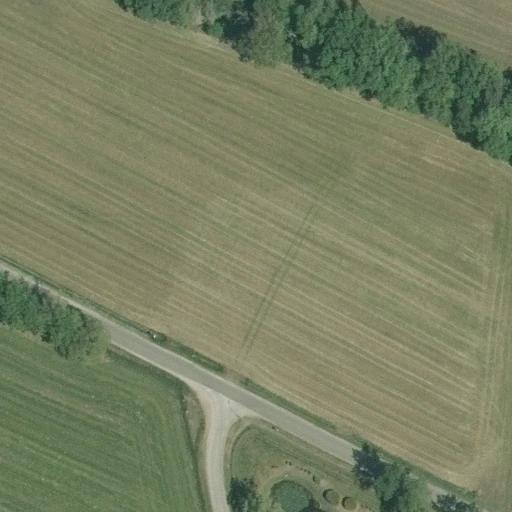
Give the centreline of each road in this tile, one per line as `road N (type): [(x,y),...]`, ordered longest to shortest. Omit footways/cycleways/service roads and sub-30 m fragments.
road 1 (unclassified): [(471,511),(230,396)]
road 2 (unclassified): [(230,396),(0,279)]
